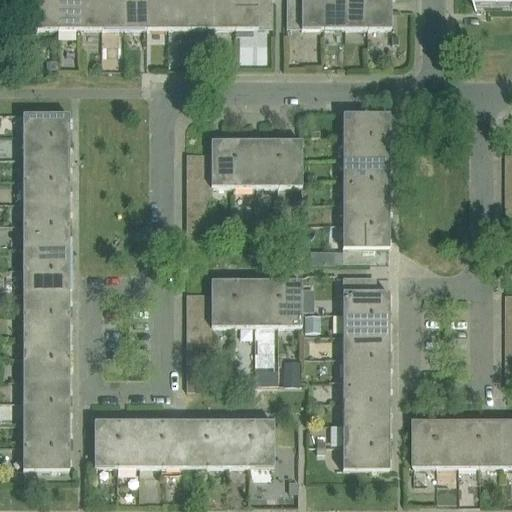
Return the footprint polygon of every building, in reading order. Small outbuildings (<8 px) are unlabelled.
[(56,0),(33,0),(34,33),(57,33),(56,0)] [(56,0),(57,33),(79,34),(78,0),(56,0)] [(78,0),(79,34),(101,34),(100,0),(78,0)] [(100,0),(101,34),(123,34),(122,0),(100,0)] [(122,0),(123,34),(145,34),(144,0),(122,0)] [(144,0),(145,34),(167,34),(167,0),(144,0)] [(167,0),(167,34),(189,34),(189,0),(167,0)] [(189,0),(189,34),(211,34),(211,0),(189,0)] [(211,0),(211,34),(233,34),(233,0),(211,0)] [(256,34),(256,0),(233,0),(233,34),(256,34)] [(298,0),(299,34),(322,34),(321,0),(298,0)] [(321,0),(322,34),(344,34),(343,0),(321,0)] [(343,0),(344,34),(366,34),(365,0),(343,0)] [(389,34),(388,0),(365,0),(366,34),(389,34)] [(511,0),(474,0),(475,14),(477,14),(482,14),(511,14),(511,0)] [(68,141),(68,118),(22,118),(22,141),(68,141)] [(388,118),(342,118),(342,141),(388,141),(388,118)] [(68,141),(22,141),(22,163),(68,163),(68,141)] [(388,141),(342,141),(342,163),(388,163),(388,141)] [(210,145),(210,158),(210,171),(210,191),(233,191),(233,145),(210,145)] [(255,145),(233,145),(233,191),(255,191),(255,145)] [(277,145),(255,145),(255,191),(277,191),(277,145)] [(300,145),(277,145),(277,191),(300,191),(300,145)] [(210,171),(210,158),(186,158),(186,170),(210,171)] [(68,163),(22,163),(22,186),(68,186),(68,163)] [(388,163),(342,163),(342,185),(388,185),(388,163)] [(210,171),(186,170),(186,183),(210,183),(210,171)] [(186,195),(210,195),(210,183),(186,183),(186,195)] [(388,185),(342,185),(342,208),(388,208),(388,185)] [(68,186),(22,186),(22,208),(68,208),(68,186)] [(186,207),(210,207),(210,195),(186,195),(186,207)] [(186,207),(186,219),(210,219),(210,207),(186,207)] [(68,208),(22,208),(22,230),(68,230),(68,208)] [(388,208),(342,208),(342,230),(388,230),(388,208)] [(186,231),(210,231),(210,219),(186,219),(186,231)] [(68,230),(22,230),(22,252),(68,252),(68,230)] [(388,230),(342,230),(341,253),(388,253),(388,230)] [(210,231),(186,231),(186,243),(210,243),(210,231)] [(186,243),(186,255),(210,256),(210,243),(186,243)] [(68,252),(22,252),(22,274),(68,274),(68,252)] [(325,254),(325,267),(334,267),(334,254),(325,254)] [(68,274),(22,274),(22,296),(68,296),(68,274)] [(210,285),(210,298),(210,311),(210,323),(210,332),(233,332),(233,285),(210,285)] [(233,285),(233,332),(255,332),(255,285),(233,285)] [(255,285),(255,332),(277,332),(277,285),(255,285)] [(277,285),(277,332),(300,332),(300,285),(277,285)] [(68,296),(22,296),(22,318),(68,318),(68,296)] [(341,296),(341,319),(388,319),(388,296),(341,296)] [(210,311),(210,298),(186,298),(186,311),(210,311)] [(313,306),(301,306),(301,316),(313,316),(313,306)] [(210,323),(210,311),(186,311),(186,323),(210,323)] [(68,318),(22,318),(22,340),(68,340),(68,318)] [(388,319),(341,319),(341,341),(388,341),(388,319)] [(304,320),(304,335),(317,335),(317,320),(304,320)] [(210,335),(210,332),(210,323),(186,323),(186,335),(210,335)] [(186,347),(210,347),(210,335),(186,335),(186,347)] [(68,340),(22,340),(22,363),(68,363),(68,340)] [(388,341),(341,341),(341,364),(388,364),(388,341)] [(186,359),(210,359),(210,347),(186,347),(186,359)] [(186,371),(210,372),(210,359),(186,359),(186,371)] [(68,363),(22,363),(22,385),(68,385),(68,363)] [(388,364),(341,364),(341,385),(388,385),(388,364)] [(186,384),(210,384),(210,372),(186,371),(186,384)] [(282,388),(282,390),(298,390),(298,388),(298,378),(282,378),(282,388)] [(186,384),(186,396),(210,396),(210,384),(186,384)] [(68,385),(22,385),(22,407),(68,407),(68,385)] [(388,385),(341,385),(341,407),(388,407),(388,385)] [(68,407),(22,407),(22,429),(68,429),(68,407)] [(388,407),(341,407),(341,429),(388,429),(388,407)] [(272,472),(272,427),(272,425),(249,426),(249,472),(272,472)] [(116,426),(94,426),(93,472),(116,472),(116,426)] [(116,472),(138,472),(138,426),(116,426),(116,472)] [(138,472),(160,472),(160,426),(138,426),(138,472)] [(160,472),(182,472),(182,426),(160,426),(160,472)] [(182,472),(204,472),(204,426),(182,426),(182,472)] [(204,472),(226,472),(226,426),(204,426),(204,472)] [(226,472),(249,472),(249,426),(226,426),(226,472)] [(436,426),(414,426),(413,426),(413,472),(436,472),(436,426)] [(458,426),(436,426),(436,472),(458,472),(458,426)] [(480,426),(458,426),(458,472),(480,472),(480,426)] [(502,426),(480,426),(480,472),(502,472),(502,426)] [(511,426),(502,426),(502,472),(511,471),(511,426)] [(68,429),(22,429),(22,451),(68,451),(68,429)] [(388,429),(341,429),(341,452),(388,452),(388,429)] [(22,475),(68,475),(68,451),(22,451),(22,475)] [(388,452),(341,452),(341,474),(388,474),(388,452)] [(288,486),(288,497),(297,497),(297,486),(288,486)]
